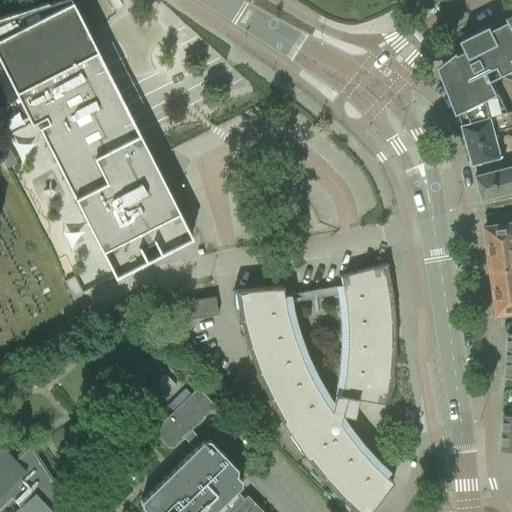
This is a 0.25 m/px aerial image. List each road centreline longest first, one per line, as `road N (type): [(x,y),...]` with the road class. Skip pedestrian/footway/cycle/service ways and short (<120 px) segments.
road 1 (secondary): [(470,511),(435,227),(414,151),(380,104)]
road 2 (secondary): [(357,81),(226,0)]
